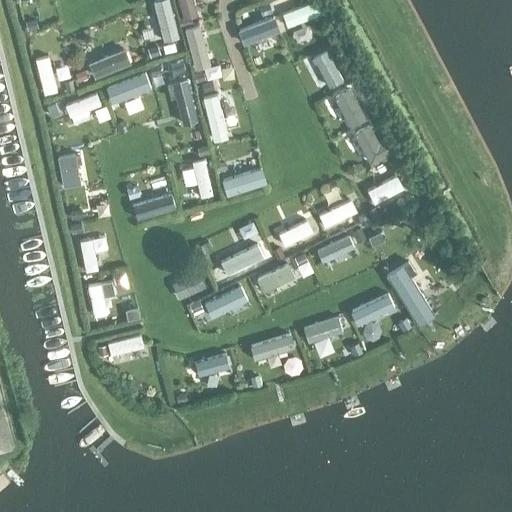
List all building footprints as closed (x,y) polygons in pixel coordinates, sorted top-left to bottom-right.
[(179,37),(169,0),(157,0),(153,1),(164,41),(179,37)] [(197,15),(193,0),(178,0),(183,18),(197,15)] [(321,14),(316,0),(282,13),(287,26),(321,14)] [(280,30),(274,16),(239,30),(245,44),(280,30)] [(298,37),(312,33),(309,22),(295,26),(298,37)] [(209,66),(199,26),(184,29),(195,69),(209,66)] [(131,64),(125,48),(88,63),(94,78),(131,64)] [(343,82),(326,50),(314,56),(331,88),(343,82)] [(56,91),(49,56),(35,59),(43,94),(56,91)] [(170,70),(187,69),(186,56),(169,57),(170,70)] [(151,88),(145,72),(105,86),(111,103),(151,88)] [(197,121),(186,78),(172,81),(182,124),(197,121)] [(366,118),(350,88),(334,96),(350,127),(366,118)] [(100,105),(95,93),(64,104),(69,117),(100,105)] [(228,139),(218,93),(202,97),(213,142),(228,139)] [(378,142),(369,125),(354,133),(371,164),(394,152),(387,138),(378,142)] [(80,184),(75,153),(57,156),(62,187),(80,184)] [(212,193),(204,158),(192,161),(200,196),(212,193)] [(266,184),(261,167),(222,179),(227,196),(266,184)] [(402,188),(395,175),(368,189),(374,202),(402,188)] [(324,189),(328,201),(343,195),(339,184),(324,189)] [(176,209),(171,193),(131,205),(135,220),(176,209)] [(357,211),(351,199),(318,214),(324,226),(357,211)] [(313,231),(307,219),(278,233),(284,245),(313,231)] [(354,248),(349,236),(316,250),(321,262),(354,248)] [(91,239),(79,241),(84,271),(97,269),(91,239)] [(263,257),(257,243),(220,261),(226,275),(263,257)] [(306,249),(289,257),(298,274),(314,267),(306,249)] [(294,277),(287,263),(256,278),(263,291),(294,277)] [(401,265),(385,275),(417,325),(433,315),(401,265)] [(205,287),(199,272),(172,283),(178,299),(205,287)] [(101,282),(87,285),(94,317),(108,314),(101,282)] [(248,300),(241,285),(204,303),(211,318),(248,300)] [(394,307),(386,292),(350,310),(357,325),(394,307)] [(342,331),(338,317),(304,328),(308,342),(342,331)] [(256,359),(294,346),(290,333),(252,345),(256,359)] [(143,347),(140,334),(106,342),(109,355),(143,347)] [(229,367),(225,353),(194,361),(197,376),(229,367)] [(0,451),(12,448),(10,436),(3,408),(0,408),(0,451)]
